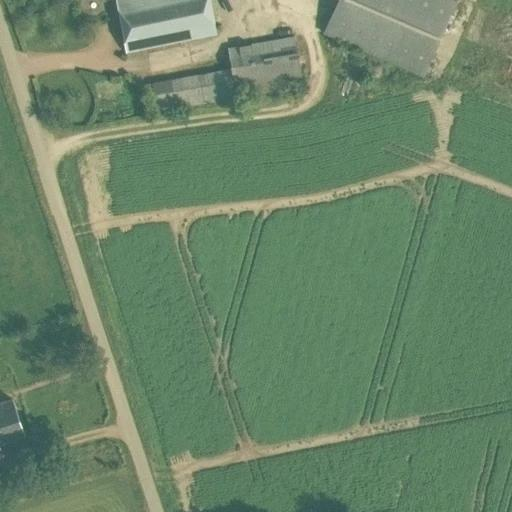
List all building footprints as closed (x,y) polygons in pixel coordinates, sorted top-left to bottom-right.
[(115,0),(125,49),(214,32),(208,0),(115,0)] [(422,76),(455,0),(335,0),(322,33),(422,76)] [(156,112),(303,85),(294,35),(224,48),(228,68),(150,82),(156,112)] [(459,69),(466,84),(481,77),(475,62),(459,69)] [(0,402),(0,443),(22,437),(10,400),(0,402)]
